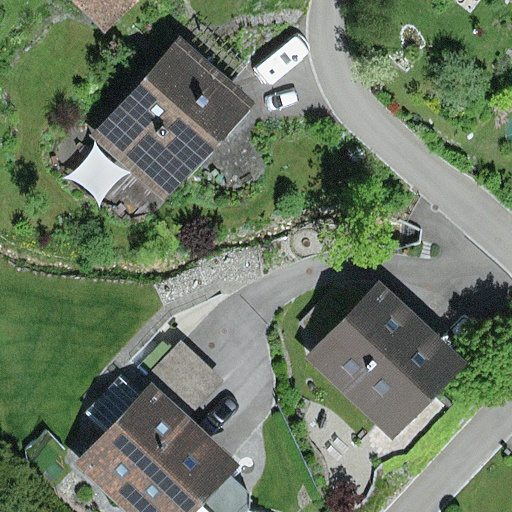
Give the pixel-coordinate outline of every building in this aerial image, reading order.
[(153,0),(67,0),(113,43),(153,0)] [(246,104),(173,42),(94,134),(167,196),(246,104)] [(450,361),(370,288),(364,296),(352,285),(334,289),(301,324),(320,341),(304,358),(385,432),(450,361)] [(145,384),(183,419),(220,381),(176,339),(139,378),(145,384)] [(183,419),(145,384),(69,466),(119,511),(189,511),(233,465),(183,419)]
